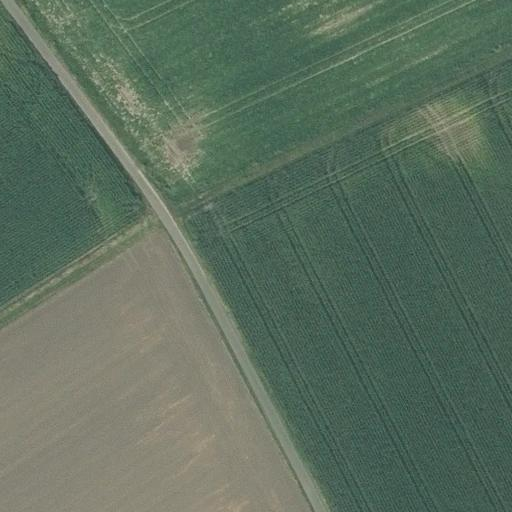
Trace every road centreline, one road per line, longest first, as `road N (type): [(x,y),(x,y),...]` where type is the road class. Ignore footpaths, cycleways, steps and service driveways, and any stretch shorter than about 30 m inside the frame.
road 1 (unclassified): [(7,0),(164,212),(318,511)]
road 2 (track): [(164,212),(0,319)]
